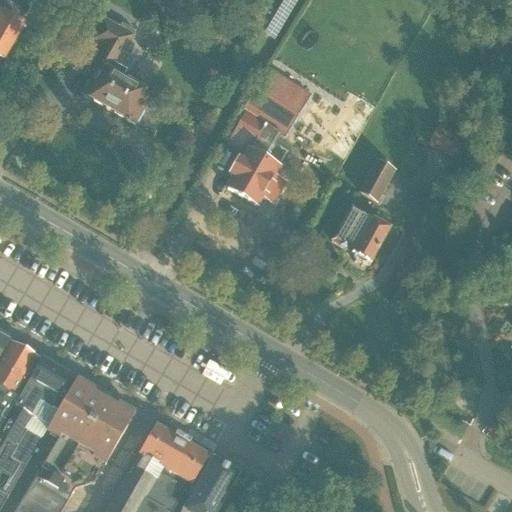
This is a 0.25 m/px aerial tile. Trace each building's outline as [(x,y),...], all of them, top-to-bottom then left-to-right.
[(0,56),(5,59),(25,24),(0,9),(0,56)] [(95,69),(98,71),(84,94),(136,124),(153,95),(124,78),(128,71),(118,66),(135,37),(133,35),(135,31),(107,14),(92,42),(107,51),(95,69)] [(246,113),(227,146),(245,156),(258,134),(280,147),(311,97),(270,70),(253,97),(252,96),(243,111),(246,113)] [(353,120),(364,127),(375,107),(363,101),(353,120)] [(444,124),(431,147),(455,161),(468,139),(444,124)] [(236,176),(228,188),(229,189),(258,206),(261,208),(266,199),(274,204),(287,179),(282,175),(285,168),(252,149),(244,164),(239,161),(232,172),(236,176)] [(377,161),(359,194),(378,205),(397,172),(377,161)] [(371,266),(391,230),(373,219),(353,207),(332,243),(354,256),(354,257),(355,258),(356,263),(363,267),(368,266),(371,266)] [(0,357),(9,343),(0,337),(0,357)] [(0,428),(15,404),(13,403),(38,360),(36,358),(38,357),(13,343),(12,345),(9,343),(0,357),(0,428)] [(221,373),(238,380),(243,368),(226,361),(221,373)] [(0,511),(9,498),(43,440),(58,413),(52,410),(58,399),(70,378),(42,362),(17,405),(15,404),(0,428),(0,511)] [(93,485),(136,416),(77,382),(49,431),(48,433),(59,440),(36,479),(70,499),(75,490),(93,485)] [(181,511),(212,460),(181,443),(155,428),(106,511),(181,511)] [(218,511),(239,476),(212,461),(212,460),(181,511),(218,511)] [(62,511),(70,499),(36,479),(16,511),(62,511)]
